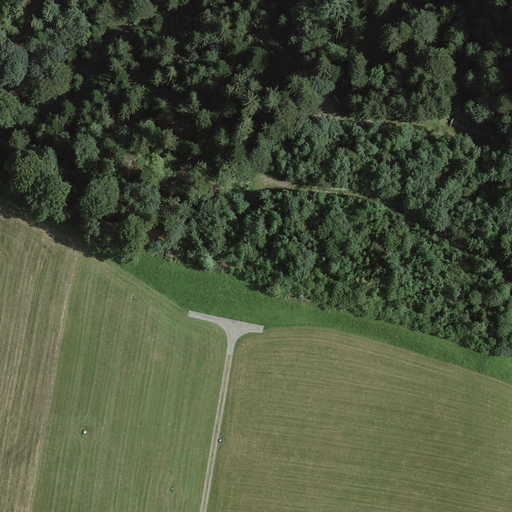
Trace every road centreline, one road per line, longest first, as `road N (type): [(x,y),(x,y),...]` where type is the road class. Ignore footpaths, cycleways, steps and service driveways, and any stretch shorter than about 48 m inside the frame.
road 1 (track): [(233,0),(330,103),(359,118),(486,138)]
road 2 (track): [(260,174),(384,200),(511,275)]
road 3 (track): [(237,328),(205,511)]
road 4 (track): [(391,0),(347,112)]
